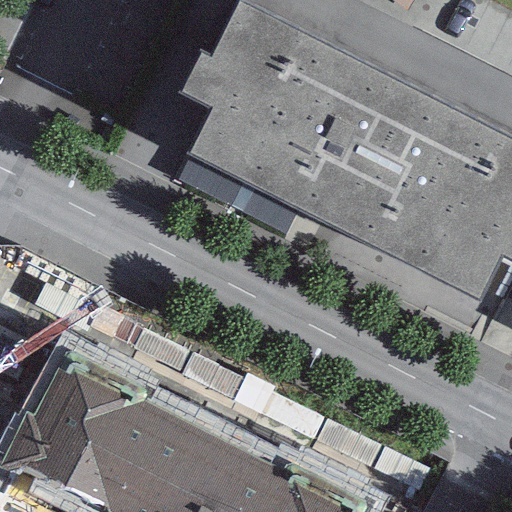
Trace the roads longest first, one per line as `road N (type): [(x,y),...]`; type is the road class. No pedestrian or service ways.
road 1 (residential): [(0,161),(495,414)]
road 2 (unknown): [(109,217),(194,23),(213,0)]
road 3 (unknown): [(314,0),(511,104)]
